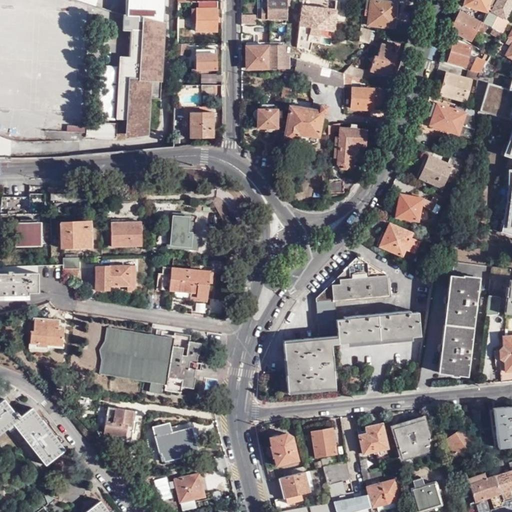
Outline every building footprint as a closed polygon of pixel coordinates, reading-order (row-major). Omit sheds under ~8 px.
[(288,0),(264,0),(265,6),(262,6),(262,9),(259,9),(259,17),(284,16),(286,2),(288,2),(288,0)] [(395,15),(397,3),(377,0),(368,0),(367,6),(364,6),(363,16),(366,16),(365,23),(390,27),(392,14),(395,15)] [(487,0),(461,0),(461,4),(484,12),(485,7),(487,0)] [(511,2),(511,0),(487,0),(485,7),(497,13),(505,17),(511,2)] [(215,31),(215,1),(198,1),(198,11),(195,12),(194,31),(215,31)] [(335,9),(301,5),(296,47),(313,49),(314,42),(310,41),(311,35),(321,36),(322,29),(332,31),(335,9)] [(485,29),(487,26),(460,12),(451,30),(470,40),(474,32),(478,33),(481,28),(485,29)] [(497,13),(489,26),(492,27),(502,32),(509,19),(505,17),(497,13)] [(242,24),(255,23),(255,14),(242,14),(242,24)] [(140,29),(141,19),(130,16),(129,28),(140,29)] [(163,21),(141,19),(140,29),(129,28),(127,57),(129,57),(126,118),(125,132),(146,133),(148,97),(158,97),(163,21)] [(357,40),(369,44),(370,41),(366,39),(369,30),(358,27),(357,40)] [(489,33),(498,38),(502,32),(492,27),(489,33)] [(244,67),(267,66),(267,42),(245,42),(244,67)] [(267,42),(267,66),(285,66),(286,53),(282,53),(284,42),(267,42)] [(471,57),(473,48),(451,42),(446,61),(465,67),(468,56),(471,57)] [(395,49),(379,43),(375,56),(372,55),(367,70),(389,77),(393,65),(390,64),(395,49)] [(473,57),(469,71),(479,73),(488,54),(475,47),(474,51),(477,52),(475,57),(473,57)] [(216,69),(215,49),(195,49),(195,69),(216,69)] [(288,97),(288,99),(300,101),(304,81),(342,87),(342,72),(296,53),(295,60),(293,71),(288,97)] [(114,117),(126,118),(129,57),(127,57),(117,56),(114,117)] [(487,62),(484,66),(493,71),(495,66),(487,62)] [(342,72),(350,75),(360,78),(362,69),(349,65),(342,72)] [(469,71),(467,70),(466,76),(477,79),(477,77),(479,73),(469,71)] [(280,95),(288,97),(293,71),(284,71),(280,95)] [(342,72),(342,87),(347,87),(350,75),(342,72)] [(465,79),(445,73),(439,93),(463,100),(467,90),(470,81),(465,79)] [(201,83),(222,83),(222,75),(201,75),(201,83)] [(466,76),(465,79),(470,81),(467,90),(475,92),(477,79),(466,76)] [(511,78),(510,78),(508,88),(487,83),(479,111),(511,119),(511,127),(502,155),(511,158),(511,168),(511,170),(507,169),(506,184),(506,202),(500,232),(511,235),(511,78)] [(370,109),(371,89),(351,88),(350,109),(370,109)] [(424,123),(470,139),(472,128),(472,116),(449,108),(431,102),(424,123)] [(472,110),(451,103),(449,108),(472,116),(472,110)] [(277,108),(277,106),(255,106),(252,107),(251,109),(250,113),(252,116),(253,116),(256,117),(256,125),(261,125),(261,128),(276,128),(276,114),(281,114),(281,108),(277,108)] [(295,140),(303,143),(302,149),(306,150),(308,142),(316,143),(322,113),(325,113),(327,107),(319,106),(319,108),(311,106),(310,111),(305,110),(306,107),(303,107),(302,110),(288,107),(283,138),(295,140)] [(369,116),(381,117),(384,110),(372,109),(370,111),(369,116)] [(188,112),(188,138),(210,137),(210,112),(188,112)] [(115,138),(115,123),(88,122),(87,138),(115,138)] [(354,127),(354,124),(338,123),(326,125),(326,138),(331,138),(331,129),(338,130),(337,139),(334,138),(333,148),(336,148),(335,156),(336,156),(337,159),(339,162),(344,162),(345,160),(350,160),(357,157),(359,154),(362,148),(363,146),(364,130),(355,129),(354,127)] [(67,125),(67,136),(85,136),(85,125),(67,125)] [(464,160),(449,153),(445,162),(425,153),(414,177),(421,181),(422,178),(440,186),(443,179),(454,183),(464,160)] [(327,178),(327,192),(341,191),(341,178),(327,178)] [(506,202),(506,184),(502,183),(487,229),(500,233),(500,232),(506,202)] [(414,221),(418,206),(420,198),(411,195),(397,192),(391,215),(414,221)] [(428,212),(433,205),(428,202),(421,197),(413,192),(411,195),(420,198),(418,206),(428,212)] [(435,201),(442,205),(445,199),(433,193),(430,198),(435,201)] [(29,197),(1,198),(1,234),(17,235),(17,255),(46,255),(46,220),(29,220),(29,197)] [(189,236),(191,216),(171,215),(170,234),(167,234),(166,247),(194,249),(195,236),(189,236)] [(90,247),(89,217),(68,217),(68,222),(60,222),(60,248),(90,247)] [(122,223),(109,223),(110,246),(140,246),(140,238),(143,238),(143,224),(140,224),(140,222),(134,222),(134,219),(122,219),(122,223)] [(407,232),(385,219),(372,242),(395,255),(399,248),(407,252),(413,241),(405,236),(407,232)] [(389,293),(387,276),(355,256),(314,297),(317,339),(282,342),(286,394),(335,390),(331,344),(419,336),(417,312),(409,313),(409,310),(342,317),(342,319),(334,320),(332,299),(389,293)] [(64,258),(61,258),(61,269),(77,269),(77,258),(64,258)] [(211,283),(212,267),(189,265),(188,270),(160,268),(159,289),(168,289),(167,292),(180,292),(179,299),(206,301),(208,283),(211,283)] [(134,266),(95,266),(94,290),(108,290),(108,286),(126,286),(126,290),(132,290),(134,288),(134,266)] [(77,269),(61,269),(61,273),(74,277),(77,269)] [(15,295),(28,295),(28,293),(37,293),(37,273),(12,273),(12,271),(7,271),(7,274),(0,273),(0,299),(15,300),(15,295)] [(477,278),(452,275),(449,295),(446,295),(445,302),(448,302),(443,343),(440,343),(439,351),(442,352),(439,372),(453,374),(454,372),(466,374),(477,278)] [(511,278),(509,279),(507,295),(505,295),(503,312),(511,313),(511,278)] [(487,296),(485,314),(496,315),(499,297),(487,296)] [(58,327),(58,320),(34,318),(33,332),(31,331),(30,346),(47,348),(47,344),(62,346),(64,327),(58,327)] [(190,335),(174,332),(173,339),(155,336),(98,327),(96,341),(89,350),(93,360),(91,373),(147,382),(146,392),(160,394),(162,384),(166,385),(165,391),(181,394),(182,387),(193,389),(195,377),(194,377),(197,355),(198,355),(200,343),(189,341),(190,335)] [(173,339),(174,332),(156,330),(155,336),(173,339)] [(504,371),(511,370),(511,335),(501,336),(502,346),(499,350),(500,360),(504,360),(504,371)] [(499,371),(500,381),(511,380),(511,370),(504,371),(499,371)] [(0,511),(0,433),(8,427),(13,423),(16,426),(45,465),(65,449),(60,443),(56,438),(46,425),(42,419),(33,408),(21,417),(17,412),(15,413),(3,399),(0,401),(0,511)] [(511,405),(493,407),(497,447),(511,445),(511,405)] [(134,422),(136,412),(108,408),(104,430),(105,432),(107,434),(111,434),(111,438),(131,441),(133,424),(137,425),(137,422),(134,422)] [(482,423),(481,408),(472,408),(473,424),(477,424),(482,431),(486,431),(482,423)] [(400,460),(432,451),(423,420),(391,430),(400,460)] [(197,451),(189,423),(169,428),(168,422),(153,426),(161,454),(159,454),(162,461),(197,451)] [(357,435),(362,454),(379,449),(380,455),(387,453),(386,446),(381,423),(364,427),(366,433),(357,435)] [(331,425),(310,429),(315,455),(336,451),(331,425)] [(474,443),(463,427),(444,439),(447,443),(443,446),(452,459),(474,443)] [(291,435),(284,432),(267,435),(274,464),(296,458),(291,435)] [(323,465),(335,462),(334,455),(320,458),(321,460),(315,461),(317,467),(323,465)] [(494,456),(488,457),(491,465),(499,459),(494,456)] [(367,511),(365,505),(360,489),(345,493),(341,480),(350,477),(345,460),(340,461),(323,465),(331,501),(275,511),(367,511)] [(282,470),(284,476),(301,471),(300,466),(282,470)] [(380,468),(370,471),(369,467),(361,469),(363,480),(365,480),(375,477),(377,477),(382,476),(380,468)] [(508,490),(511,488),(511,469),(494,475),(500,492),(502,499),(511,497),(508,490)] [(284,476),(277,477),(282,497),(284,497),(285,501),(289,500),(289,498),(300,495),(300,493),(308,491),(303,471),(284,476)] [(491,476),(485,478),(483,472),(466,477),(476,511),(482,511),(489,510),(485,498),(489,497),(492,509),(504,506),(503,502),(502,499),(500,492),(494,475),(494,472),(491,473),(491,476)] [(174,480),(180,503),(194,500),(204,498),(199,474),(174,480)] [(386,508),(395,506),(394,500),(395,500),(391,476),(389,477),(389,479),(379,481),(378,477),(375,477),(377,483),(382,503),(385,502),(386,508)] [(367,488),(371,503),(371,506),(382,503),(377,483),(375,477),(365,480),(367,488)] [(413,511),(430,511),(433,511),(431,506),(440,504),(434,482),(422,485),(420,478),(408,481),(415,506),(412,507),(413,511)] [(360,489),(365,505),(367,511),(371,511),(369,504),(371,503),(367,488),(360,489)] [(198,510),(216,506),(214,498),(197,502),(198,510)] [(194,500),(180,503),(182,511),(196,509),(194,500)] [(108,511),(100,501),(85,511),(108,511)]
